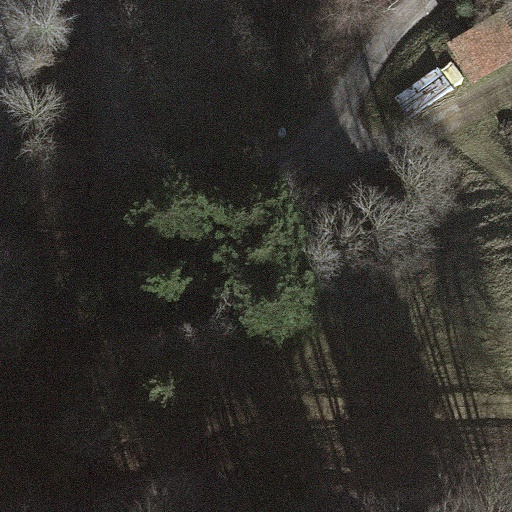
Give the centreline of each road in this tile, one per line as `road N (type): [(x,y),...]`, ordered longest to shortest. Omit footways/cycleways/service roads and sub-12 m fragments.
road 1 (track): [(84,0),(104,101),(152,164),(209,173),(278,165),(333,121),(394,32),(427,0)]
road 2 (track): [(97,511),(126,497),(168,494),(274,496),(341,511)]
road 3 (track): [(8,0),(10,104),(0,138)]
